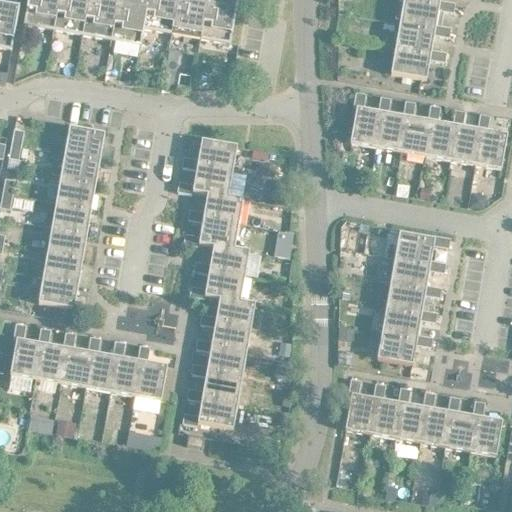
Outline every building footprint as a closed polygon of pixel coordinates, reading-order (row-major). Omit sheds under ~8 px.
[(31,0),(27,24),(57,29),(62,0),(31,0)] [(62,0),(57,29),(86,34),(92,0),(62,0)] [(92,0),(86,34),(115,39),(121,0),(92,0)] [(121,0),(115,39),(144,44),(147,28),(146,28),(151,0),(150,0),(149,0),(142,0),(142,4),(135,2),(135,0),(121,0)] [(150,0),(151,0),(146,28),(147,28),(175,33),(180,0),(150,0)] [(180,0),(175,33),(204,38),(210,0),(180,0)] [(224,0),(210,0),(204,38),(234,43),(241,0),(231,0),(231,2),(225,1),(224,0)] [(420,0),(407,0),(404,23),(439,29),(439,25),(442,10),(457,13),(459,2),(444,0),(443,0),(443,4),(420,0)] [(0,1),(0,45),(15,48),(23,5),(13,3),(13,8),(6,7),(7,2),(0,1)] [(404,23),(399,48),(434,54),(435,50),(438,35),(453,37),(455,27),(439,25),(439,29),(404,23)] [(434,54),(399,48),(395,73),(430,79),(433,60),(449,62),(450,52),(435,50),(434,54)] [(169,69),(166,87),(176,89),(180,71),(169,69)] [(354,143),(380,147),(386,112),(382,112),(367,109),(369,94),(359,92),(357,107),(360,108),(354,143)] [(380,147),(405,152),(411,117),(406,116),(392,113),(394,98),(384,97),(382,112),(386,112),(380,147)] [(405,152),(429,156),(436,121),(431,120),(416,118),(419,103),(409,101),(406,116),(411,117),(405,152)] [(429,156),(454,160),(460,125),(456,125),(441,122),(444,107),(434,105),(431,120),(436,121),(429,156)] [(454,160),(479,165),(485,130),(481,129),(466,126),(469,111),(459,110),(456,125),(460,125),(454,160)] [(485,130),(479,165),(505,169),(511,134),(491,131),(494,116),(484,114),(481,129),(485,130)] [(73,127),(69,152),(104,159),(108,133),(73,127)] [(18,129),(15,143),(25,145),(27,130),(18,129)] [(185,167),(200,169),(201,165),(236,171),(241,146),(206,139),(202,159),(187,156),(185,167)] [(0,157),(6,158),(9,144),(0,142),(0,157)] [(25,145),(15,143),(13,157),(22,159),(25,145)] [(69,152),(64,177),(99,183),(104,159),(69,152)] [(264,164),(263,171),(279,173),(280,166),(264,164)] [(197,190),(211,193),(211,192),(232,196),(232,195),(236,171),(201,165),(200,169),(198,184),(183,181),(181,191),(196,194),(197,190)] [(64,177),(60,202),(95,208),(99,183),(64,177)] [(9,178),(6,193),(16,194),(18,180),(9,178)] [(402,183),(400,195),(411,197),(413,185),(402,183)] [(426,186),(423,198),(433,200),(436,188),(426,186)] [(191,219),(206,221),(207,217),(242,223),(247,198),(232,195),(232,196),(211,192),(211,193),(208,211),(193,209),(191,219)] [(16,194),(6,193),(4,207),(13,209),(16,194)] [(476,193),(474,206),(487,208),(489,195),(476,193)] [(60,202),(56,227),(91,233),(95,208),(60,202)] [(203,243),(217,245),(238,248),(242,223),(207,217),(206,221),(204,236),(189,233),(187,244),(202,246),(203,243)] [(56,227),(51,252),(86,258),(91,233),(56,227)] [(282,231),(278,255),(293,258),(297,233),(289,231),(289,232),(282,231)] [(0,232),(0,242),(7,244),(9,234),(0,232)] [(403,233),(399,258),(434,265),(435,260),(437,246),(452,248),(454,238),(439,235),(438,239),(403,233)] [(197,271),(212,274),(213,270),(248,276),(253,250),(238,248),(217,245),(214,264),(199,261),(197,271)] [(51,252),(47,277),(82,283),(86,258),(51,252)] [(399,258),(394,283),(430,290),(430,285),(433,270),(448,273),(450,263),(435,260),(434,265),(399,258)] [(209,296),(223,298),(223,297),(244,301),(244,300),(248,276),(213,270),(212,274),(210,289),(195,286),(193,296),(208,299),(209,296)] [(82,283),(47,277),(42,302),(78,308),(82,283)] [(394,283),(390,308),(425,314),(426,310),(429,295),(444,298),(445,288),(430,285),(430,290),(394,283)] [(203,324),(218,327),(219,322),(254,329),(259,303),(244,300),(244,301),(223,297),(223,298),(220,317),(205,315),(203,324)] [(421,339),(422,335),(424,320),(439,323),(441,313),(426,310),(425,314),(390,308),(386,333),(421,339)] [(199,349),(214,351),(215,347),(250,353),(254,329),(219,322),(218,327),(216,341),(201,339),(199,349)] [(14,374),(40,379),(46,343),(42,343),(27,340),(30,325),(19,323),(17,339),(20,339),(14,374)] [(40,379),(65,383),(71,348),(66,347),(52,344),(54,329),(44,328),(42,343),(46,343),(40,379)] [(65,383),(89,387),(96,352),(91,351),(77,349),(79,334),(69,332),(66,347),(71,348),(65,383)] [(421,339),(386,333),(381,359),(416,365),(420,345),(435,347),(437,337),(422,335),(421,339)] [(89,387),(114,392),(120,357),(116,356),(101,353),(104,338),(94,336),(91,351),(96,352),(89,387)] [(114,392),(139,396),(145,361),(141,360),(126,358),(129,343),(119,341),(116,356),(120,357),(114,392)] [(285,342),(284,355),(294,356),(295,343),(285,342)] [(145,361),(139,396),(165,401),(171,365),(151,362),(153,347),(143,345),(141,360),(145,361)] [(194,374),(209,376),(210,372),(246,378),(250,353),(215,347),(214,351),(211,366),(196,364),(194,374)] [(0,352),(0,355),(0,372),(7,373),(10,354),(0,352)] [(281,361),(278,378),(292,380),(295,364),(281,361)] [(190,398),(205,401),(206,397),(241,403),(246,378),(210,372),(209,376),(207,391),(192,388),(190,398)] [(349,430),(375,434),(381,399),(377,398),(362,396),(364,381),(354,379),(352,394),(355,395),(349,430)] [(375,434),(399,439),(406,403),(401,403),(387,400),(389,385),(379,383),(377,398),(381,399),(375,434)] [(399,439),(424,443),(430,408),(426,407),(411,404),(414,389),(404,388),(401,403),(406,403),(399,439)] [(288,392),(286,406),(295,407),(297,393),(288,392)] [(424,443),(449,447),(455,412),(451,411),(436,409),(439,394),(429,392),(426,407),(430,408),(424,443)] [(480,416),(476,416),(461,413),(464,398),(454,396),(451,411),(455,412),(449,447),(474,452),(480,416)] [(206,397),(205,401),(202,416),(187,413),(186,423),(201,426),(202,422),(237,429),(241,403),(206,397)] [(476,416),(480,416),(474,452),(500,456),(506,421),(486,418),(489,402),(479,401),(476,416)] [(283,412),(281,425),(290,426),(292,414),(283,412)] [(34,416),(31,432),(54,436),(57,420),(34,416)] [(62,419),(59,437),(76,440),(80,422),(62,419)] [(133,432),(131,446),(152,450),(165,443),(166,437),(133,432)] [(190,445),(205,448),(207,437),(192,434),(190,445)]
